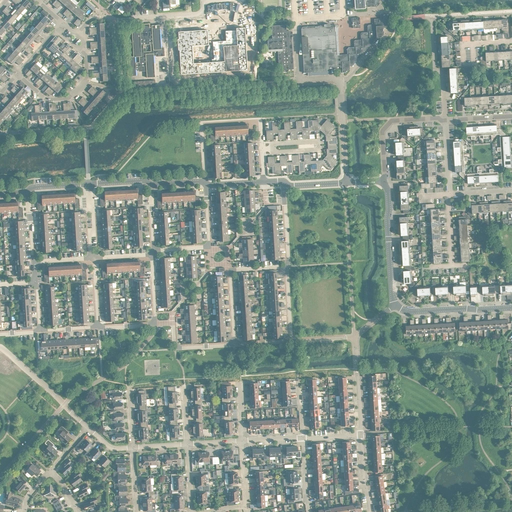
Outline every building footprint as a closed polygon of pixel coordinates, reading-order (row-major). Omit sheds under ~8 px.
[(12,0),(18,4),(15,7),(21,12),(26,7),(17,0),(12,0)] [(63,13),(66,15),(76,4),(71,0),(69,0),(65,5),(68,7),(63,13)] [(377,3),(379,0),(354,0),(355,8),(365,8),(365,6),(377,6),(378,4),(377,3)] [(114,5),(113,5),(118,9),(121,5),(122,4),(118,1),(114,5)] [(73,12),(76,14),(81,9),(76,4),(66,15),(68,17),(73,12)] [(7,5),(5,8),(16,18),(21,12),(15,7),(13,10),(7,5)] [(8,15),(5,18),(11,23),(16,18),(5,8),(2,10),(8,15)] [(81,9),(76,14),(79,17),(74,22),(77,25),(87,13),(81,9)] [(386,27),(390,22),(390,14),(381,14),(381,19),(375,19),(376,25),(371,25),(371,29),(369,29),(369,33),(364,33),(364,37),(362,37),(362,40),(357,41),(358,44),(355,44),(356,48),(351,48),(351,52),(349,52),(349,56),(344,56),(344,60),(342,60),(343,72),(346,72),(350,68),(350,66),(352,65),(357,60),(356,58),(359,58),(363,53),(363,50),(366,50),(377,37),(380,37),(384,33),(383,27),(386,27)] [(46,15),(41,20),(51,29),(53,26),(49,23),(51,20),(46,15)] [(0,18),(0,22),(7,29),(11,23),(5,18),(3,21),(0,18)] [(41,20),(36,26),(42,31),(44,28),(48,32),(51,29),(41,20)] [(90,27),(90,30),(105,29),(104,22),(97,23),(97,26),(90,27)] [(150,23),(142,23),(142,31),(140,31),(140,29),(132,29),(134,56),(127,56),(128,75),(136,75),(136,69),(139,69),(147,68),(147,70),(147,77),(155,76),(155,73),(154,59),(154,55),(156,55),(158,55),(158,49),(161,49),(161,46),(160,24),(152,24),(152,27),(150,27),(150,23)] [(338,68),(335,24),(306,26),(304,26),(303,26),(302,27),(302,29),(302,31),(304,72),(308,72),(308,75),(329,74),(328,70),(328,68),(338,68)] [(36,26),(31,31),(41,40),(43,37),(39,34),(42,31),(36,26)] [(179,38),(178,38),(178,49),(179,49),(181,73),(248,69),(245,27),(239,27),(236,27),(236,29),(225,30),(226,40),(226,41),(213,42),(213,40),(213,44),(213,50),(211,50),(212,61),(193,62),(192,45),(209,44),(208,41),(208,29),(178,31),(179,38)] [(31,31),(26,36),(32,42),(35,39),(39,42),(41,40),(31,31)] [(26,36),(22,42),(31,51),(34,48),(30,44),(32,42),(26,36)] [(49,47),(54,52),(59,46),(57,44),(62,38),(59,36),(49,47)] [(90,41),(91,45),(106,44),(105,37),(97,37),(98,41),(90,41)] [(22,42),(17,47),(23,52),(25,50),(29,53),(31,51),(22,42)] [(54,52),(60,57),(70,46),(69,45),(70,44),(68,42),(62,49),(59,46),(54,52)] [(60,57),(65,62),(70,56),(67,53),(73,47),(71,45),(70,46),(60,57)] [(17,47),(12,53),(22,61),(24,59),(20,55),(23,52),(17,47)] [(91,56),(92,59),(107,58),(106,51),(98,51),(99,55),(91,56)] [(22,61),(12,53),(7,58),(13,63),(16,60),(20,64),(22,61)] [(65,62),(71,66),(80,55),(78,53),(73,58),(70,56),(65,62)] [(80,55),(71,66),(79,74),(81,71),(78,69),(81,66),(78,63),(83,58),(80,55)] [(33,70),(36,73),(41,67),(36,62),(26,73),(28,76),(33,70)] [(1,65),(0,66),(0,73),(6,79),(9,76),(5,73),(7,70),(1,65)] [(92,70),(92,73),(107,73),(107,65),(99,66),(99,70),(92,70)] [(34,81),(37,83),(47,72),(41,67),(36,73),(39,75),(34,81)] [(44,80),(47,82),(52,77),(47,72),(37,83),(37,84),(39,85),(44,80)] [(45,90),(47,93),(57,81),(52,77),(47,82),(50,85),(45,90)] [(57,81),(47,93),(50,95),(55,89),(58,92),(63,86),(57,81)] [(15,84),(13,87),(24,97),(29,91),(23,86),(21,89),(15,84)] [(91,87),(90,88),(101,98),(106,92),(101,87),(98,90),(92,85),(91,87)] [(458,85),(448,86),(448,90),(451,90),(451,92),(456,92),(456,95),(459,97),(462,94),(461,91),(459,92),(458,85)] [(16,94),(14,97),(20,102),(24,97),(13,87),(11,89),(16,94)] [(93,95),(91,98),(97,103),(101,98),(90,88),(88,90),(93,95)] [(2,96),(3,97),(15,107),(20,102),(14,97),(11,100),(6,95),(5,96),(3,94),(2,96)] [(472,107),(471,97),(465,97),(465,94),(462,94),(460,98),(462,100),(465,100),(465,105),(467,105),(467,107),(472,107)] [(83,96),(81,98),(92,108),(97,103),(91,98),(88,101),(83,96)] [(7,105),(4,108),(10,113),(15,107),(3,97),(1,100),(7,105)] [(92,108),(81,98),(78,101),(84,106),(81,109),(87,114),(92,108)] [(68,102),(67,102),(68,117),(75,117),(75,115),(79,115),(77,109),(71,109),(70,102),(68,102)] [(56,103),(53,103),(53,118),(61,118),(60,110),(56,110),(56,103)] [(42,104),(38,104),(39,119),(46,119),(46,111),(42,111),(42,104)] [(0,108),(0,113),(5,118),(10,113),(4,108),(2,110),(0,108)] [(309,130),(314,130),(314,119),(308,120),(308,127),(302,128),(303,131),(302,131),(303,138),(310,137),(309,130)] [(321,130),(323,132),(332,122),(327,119),(321,125),(319,123),(318,119),(314,119),(314,130),(321,130)] [(297,131),(302,131),(303,131),(302,128),(302,120),(296,120),(296,128),(290,128),(291,132),(290,132),(291,138),(298,138),(297,131)] [(285,132),(290,132),(291,132),(290,128),(290,121),(284,121),(285,128),(279,129),(278,129),(279,132),(278,132),(279,139),(286,139),(285,132)] [(273,133),(278,132),(279,132),(278,129),(279,129),(278,123),(278,122),(272,122),(273,129),(266,130),(267,140),(274,139),(273,133)] [(328,140),(328,144),(337,144),(337,135),(333,135),(330,133),(336,126),(332,122),(323,132),(326,134),(326,141),(328,140)] [(249,124),(231,125),(232,136),(248,135),(248,139),(253,139),(252,130),(249,130),(249,124)] [(491,134),(500,134),(503,131),(500,128),(497,128),(497,124),(491,124),(491,134)] [(232,136),(231,125),(213,126),(214,132),(210,132),(211,141),(216,141),(215,137),(232,136)] [(415,135),(414,125),(410,125),(410,127),(408,127),(408,133),(405,133),(403,135),(407,138),(409,138),(408,135),(415,135)] [(418,125),(414,125),(415,135),(421,135),(421,137),(423,137),(426,134),(423,132),(421,132),(420,127),(418,127),(418,125)] [(500,134),(501,143),(511,142),(510,136),(506,136),(505,133),(503,131),(500,134)] [(427,140),(427,146),(435,146),(435,139),(434,139),(429,140),(429,137),(427,135),(424,138),(424,140),(427,140)] [(393,144),(393,148),(404,148),(403,141),(406,141),(406,139),(402,136),(400,139),(400,141),(395,142),(395,144),(393,144)] [(327,154),(325,157),(334,165),(338,161),(331,155),(334,152),(338,152),(337,144),(328,144),(328,148),(327,148),(327,154)] [(398,154),(398,157),(404,157),(404,148),(393,148),(394,152),(396,152),(396,154),(398,154)] [(304,154),(304,161),(305,164),(311,163),(311,171),(317,171),(316,160),(311,160),(311,153),(304,154)] [(292,155),(292,161),(293,165),(299,164),(299,172),(305,171),(305,164),(304,161),(299,161),(299,154),(292,155)] [(280,155),(280,162),(281,165),(287,165),(287,172),(293,172),(293,165),(292,161),(287,162),(287,155),(280,155)] [(280,162),(275,162),(275,156),(268,156),(268,166),(275,166),(275,173),(281,173),(281,170),(281,165),(280,162)] [(323,159),(316,160),(317,171),(321,170),(321,166),(324,164),(330,170),(334,165),(325,157),(323,159)] [(394,162),(395,166),(405,166),(404,157),(398,157),(398,160),(396,160),(396,162),(394,162)] [(460,174),(463,176),(465,173),(465,165),(454,165),(455,171),(460,171),(460,174)] [(465,173),(463,176),(465,179),(468,179),(468,183),(475,183),(474,173),(465,173)] [(400,185),(400,191),(408,191),(408,181),(402,182),(402,185),(400,185)] [(139,188),(121,189),(121,200),(138,199),(138,203),(143,203),(142,194),(139,194),(139,188)] [(121,200),(121,189),(103,191),(103,196),(100,197),(101,206),(105,205),(105,201),(121,200)] [(196,190),(178,191),(179,202),(195,201),(195,205),(200,205),(199,196),(196,196),(196,190)] [(179,202),(178,191),(160,193),(161,198),(157,199),(158,207),(163,207),(162,203),(179,202)] [(76,192),(58,193),(59,204),(64,203),(75,203),(75,207),(80,207),(79,198),(76,198),(76,192)] [(59,204),(58,193),(40,195),(41,200),(37,200),(38,209),(43,209),(42,205),(59,204)] [(19,201),(2,202),(2,213),(18,212),(19,216),(23,216),(23,207),(20,207),(19,201)] [(479,212),(478,204),(476,204),(476,202),(472,202),(472,210),(470,210),(467,212),(471,215),(473,215),(472,212),(479,212)] [(409,203),(401,203),(401,209),(403,209),(404,212),(410,212),(409,203)] [(459,219),(460,225),(468,224),(467,218),(470,218),(470,216),(467,213),(464,216),(464,218),(459,219)] [(403,235),(403,237),(409,237),(409,228),(398,229),(399,233),(401,233),(401,235),(403,235)] [(228,234),(219,235),(220,240),(214,241),(214,243),(221,243),(220,240),(228,240),(228,234)] [(399,242),(399,247),(410,246),(409,237),(403,237),(403,240),(401,240),(401,242),(399,242)] [(405,265),(405,267),(411,267),(410,258),(400,259),(400,263),(403,263),(403,265),(405,265)] [(141,260),(123,261),(123,272),(140,271),(140,275),(145,275),(144,266),(141,266),(141,260)] [(123,272),(123,261),(105,263),(105,268),(102,268),(103,277),(107,277),(107,273),(123,272)] [(83,264),(65,265),(65,275),(82,274),(82,279),(87,278),(86,270),(83,270),(83,264)] [(65,275),(65,265),(47,266),(47,272),(44,272),(45,281),(49,281),(49,276),(65,275)] [(401,272),(401,277),(411,276),(411,267),(405,267),(405,270),(403,270),(403,272),(401,272)] [(411,276),(401,277),(402,281),(404,281),(404,283),(409,282),(409,285),(412,287),(415,284),(415,282),(412,282),(411,276)] [(136,283),(137,286),(145,285),(145,277),(136,278),(136,280),(136,283)] [(103,288),(112,287),(112,280),(102,280),(102,282),(103,282),(103,288)] [(469,284),(460,285),(461,295),(465,295),(465,293),(467,292),(467,290),(469,290),(469,284)] [(498,284),(489,285),(489,295),(494,295),(493,293),(496,293),(495,291),(498,290),(498,284)] [(507,284),(498,284),(498,290),(501,290),(501,292),(503,292),(503,294),(507,294),(507,284)] [(425,297),(424,287),(418,287),(418,285),(416,285),(413,288),(415,290),(418,290),(418,295),(420,295),(420,297),(425,297)] [(451,285),(442,286),(443,296),(447,296),(447,294),(449,294),(449,291),(451,291),(451,285)] [(460,285),(451,285),(451,291),(454,291),(454,293),(456,293),(456,295),(461,295),(460,285)] [(489,285),(480,286),(480,291),(483,291),(483,293),(485,293),(485,295),(489,295),(489,285)] [(433,286),(424,287),(425,297),(429,297),(429,295),(431,295),(431,293),(433,292),(433,286)] [(436,286),(433,286),(433,292),(436,292),(436,294),(438,294),(438,296),(443,296),(442,286),(436,286)] [(480,291),(480,286),(471,286),(471,296),(476,296),(475,294),(478,294),(477,292),(480,291)] [(24,325),(21,326),(21,329),(32,328),(32,325),(32,322),(34,322),(34,321),(37,321),(37,319),(34,319),(32,319),(23,320),(24,325)] [(508,322),(508,319),(502,319),(503,327),(508,327),(508,329),(511,329),(511,322),(508,322)] [(413,333),(413,325),(406,325),(407,329),(404,329),(404,335),(407,335),(407,333),(413,333)] [(223,386),(223,391),(232,391),(232,385),(230,385),(230,382),(227,382),(221,382),(221,386),(223,386)] [(191,387),(191,393),(200,393),(200,387),(201,387),(201,384),(194,384),(194,387),(191,387)] [(167,386),(168,397),(177,396),(177,391),(174,391),(174,386),(167,386)] [(115,389),(109,389),(109,395),(110,395),(110,398),(113,398),(122,398),(122,392),(115,392),(115,389)] [(136,393),(136,399),(146,398),(145,390),(139,390),(139,393),(136,393)] [(222,397),(222,400),(229,400),(229,397),(233,397),(232,391),(223,391),(223,397),(222,397)] [(195,399),(195,402),(202,401),(202,398),(201,398),(200,393),(191,393),(191,399),(195,399)] [(168,397),(168,405),(175,405),(175,402),(178,402),(177,396),(168,397)] [(140,404),(140,407),(147,407),(146,398),(136,399),(137,404),(140,404)] [(116,402),(115,399),(110,400),(110,405),(113,405),(114,408),(123,408),(123,402),(116,402)] [(224,403),(224,409),(233,409),(233,402),(229,403),(229,400),(222,400),(223,403),(224,403)] [(258,400),(251,401),(251,408),(258,408),(258,406),(259,406),(258,400)] [(192,405),(192,411),(201,410),(201,405),(202,405),(202,401),(195,402),(195,405),(192,405)] [(168,405),(169,414),(178,413),(178,408),(175,408),(175,405),(168,405)] [(137,410),(137,416),(147,415),(147,407),(140,407),(140,410),(137,410)] [(223,415),(223,418),(230,418),(230,415),(234,415),(233,409),(224,409),(222,409),(222,415),(223,415)] [(116,413),(116,410),(110,410),(110,415),(114,415),(114,419),(124,418),(123,412),(116,413)] [(196,417),(196,420),(203,419),(203,416),(202,416),(201,410),(192,411),(193,417),(196,417)] [(169,414),(169,422),(176,422),(176,419),(179,419),(178,413),(169,414)] [(141,421),(141,424),(148,424),(147,415),(137,416),(138,421),(141,421)] [(225,421),(225,427),(234,426),(234,420),(230,421),(230,418),(223,418),(221,418),(221,421),(225,421)] [(193,423),(193,429),(202,428),(202,423),(203,422),(203,419),(196,420),(196,423),(193,423)] [(117,423),(117,420),(111,420),(111,425),(115,425),(115,429),(124,428),(124,422),(117,423)] [(169,422),(170,431),(179,430),(179,425),(176,425),(176,422),(169,422)] [(138,427),(139,433),(148,432),(148,424),(141,424),(141,427),(138,427)] [(58,436),(65,442),(70,437),(65,432),(67,430),(61,425),(58,429),(61,432),(58,436)] [(234,426),(225,427),(226,433),(224,433),(224,436),(231,436),(231,433),(235,432),(234,426)] [(202,428),(193,429),(194,435),(197,435),(197,438),(204,437),(204,434),(203,434),(202,428)] [(117,430),(111,430),(112,435),(112,439),(116,439),(125,439),(124,432),(118,433),(117,430)] [(179,430),(170,431),(170,439),(177,439),(177,436),(180,436),(179,430)] [(148,432),(139,433),(139,438),(142,438),(142,441),(149,441),(148,432)] [(82,446),(87,451),(92,445),(93,444),(92,444),(86,439),(85,439),(83,437),(75,446),(79,449),(82,446)] [(58,451),(52,446),(54,444),(48,438),(45,442),(48,445),(44,450),(52,457),(58,451)] [(91,454),(96,459),(101,453),(102,452),(101,452),(95,447),(94,447),(92,445),(87,451),(84,454),(88,457),(91,454)] [(297,445),(292,446),(292,455),(295,454),(295,456),(297,457),(298,457),(301,456),(300,450),(297,450),(297,445)] [(286,451),(283,451),(284,457),(287,457),(292,457),(292,455),(292,446),(286,446),(286,451)] [(270,456),(275,456),(275,447),(269,447),(269,452),(266,452),(267,459),(270,458),(270,456)] [(275,447),(275,456),(281,455),(281,463),(284,463),(284,457),(283,451),(280,451),(280,447),(275,447)] [(253,457),(258,457),(258,448),(252,448),(252,453),(249,453),(250,460),(253,459),(253,457)] [(264,459),(267,459),(266,452),(264,452),(263,448),(258,448),(258,457),(264,456),(264,459)] [(228,459),(227,450),(221,450),(222,456),(219,456),(219,463),(222,463),(222,460),(228,459)] [(233,450),(227,450),(228,459),(233,459),(233,462),(236,462),(236,459),(236,455),(233,455),(233,450)] [(209,451),(203,452),(204,461),(209,460),(209,464),(213,463),(212,456),(209,456),(209,451)] [(204,461),(203,452),(198,452),(198,457),(195,457),(195,464),(199,464),(199,461),(204,461)] [(96,459),(93,462),(97,465),(100,462),(105,467),(111,460),(110,460),(104,455),(103,455),(101,453),(96,459)] [(166,463),(172,463),(171,453),(169,453),(169,454),(165,454),(165,459),(162,459),(163,465),(166,465),(166,463)] [(171,453),(172,463),(177,462),(178,465),(182,465),(181,458),(178,458),(178,453),(177,453),(171,453)] [(143,460),(140,461),(141,468),(144,468),(144,465),(150,464),(149,454),(147,455),(143,456),(143,460)] [(152,454),(149,454),(150,464),(150,467),(157,466),(157,467),(160,467),(159,460),(156,460),(156,455),(152,455),(152,454)] [(61,469),(65,474),(73,467),(69,464),(72,462),(68,458),(64,462),(66,464),(61,469)] [(117,462),(118,471),(125,470),(126,470),(125,461),(124,461),(124,458),(116,459),(116,462),(117,462)] [(41,470),(39,469),(41,467),(37,463),(35,465),(32,463),(26,470),(27,471),(25,473),(26,474),(28,476),(29,476),(31,474),(32,475),(34,472),(37,475),(41,470)] [(286,477),(289,477),(297,476),(297,470),(292,471),(292,468),(286,468),(286,477)] [(70,479),(74,485),(82,479),(79,476),(82,474),(78,469),(74,473),(75,475),(70,479)] [(228,472),(228,478),(237,477),(237,472),(232,472),(232,469),(225,469),(225,473),(228,472)] [(118,475),(118,482),(118,483),(125,482),(127,482),(126,482),(126,473),(125,473),(125,470),(118,471),(113,471),(113,476),(118,475)] [(196,474),(196,480),(206,479),(205,474),(208,474),(208,470),(201,471),(201,474),(196,474)] [(173,476),(174,483),(183,482),(183,479),(182,479),(182,476),(177,476),(177,473),(171,473),(171,475),(171,476),(173,476)] [(26,485),(25,483),(27,481),(20,475),(18,478),(21,481),(19,483),(18,482),(17,482),(15,485),(15,486),(16,486),(15,487),(20,492),(26,485)] [(141,482),(141,485),(151,484),(150,478),(154,477),(154,475),(148,475),(148,478),(141,478),(142,482),(141,482)] [(287,482),(287,485),(293,485),(293,482),(298,482),(297,476),(289,477),(289,482),(287,482)] [(225,483),(226,487),(233,486),(232,483),(238,483),(237,477),(228,478),(225,478),(225,483)] [(202,485),(202,488),(209,488),(209,484),(206,484),(206,479),(196,480),(197,485),(202,485)] [(119,487),(119,494),(119,495),(126,494),(128,494),(127,494),(127,485),(126,485),(125,482),(118,483),(118,482),(114,483),(114,488),(119,487)] [(172,489),(172,492),(178,492),(178,489),(183,489),(183,485),(183,482),(174,483),(174,489),(172,489)] [(89,493),(86,489),(89,488),(86,483),(80,486),(82,488),(77,491),(81,497),(89,493)] [(353,483),(345,483),(345,490),(345,494),(359,492),(359,489),(353,489),(353,483)] [(148,491),(149,494),(155,493),(158,493),(158,490),(151,490),(151,484),(141,485),(141,487),(142,487),(142,491),(148,491)] [(47,496),(53,497),(56,491),(54,485),(47,485),(44,490),(47,496)] [(289,488),(290,493),(298,493),(298,487),(293,488),(293,485),(287,485),(287,488),(289,488)] [(229,492),(229,495),(238,494),(238,489),(233,489),(233,486),(226,487),(226,490),(226,493),(229,492)] [(197,491),(197,497),(207,496),(206,491),(209,491),(209,488),(202,488),(202,491),(197,491)] [(18,502),(19,498),(11,496),(11,494),(13,491),(7,489),(5,493),(5,496),(7,496),(5,503),(18,506),(18,505),(17,505),(18,502)] [(174,495),(175,502),(184,501),(184,498),(183,494),(178,495),(178,492),(172,492),(171,492),(171,495),(174,495)] [(142,501),(142,504),(152,503),(152,499),(155,499),(155,493),(149,494),(149,497),(142,497),(143,501),(142,501)] [(298,493),(290,493),(287,494),(288,502),(294,502),(294,499),(299,498),(298,493)] [(119,499),(120,507),(127,506),(128,506),(127,497),(126,497),(126,494),(119,495),(119,494),(115,495),(115,500),(119,499)] [(238,494),(229,495),(230,500),(226,501),(227,504),(234,504),(234,500),(239,500),(238,494)] [(89,498),(90,501),(83,503),(86,510),(95,506),(94,502),(97,501),(95,495),(89,498)] [(207,496),(197,497),(198,503),(203,502),(203,505),(210,505),(210,502),(207,502),(207,496)] [(184,501),(175,502),(175,508),(170,508),(170,511),(179,511),(179,508),(184,507),(184,504),(185,504),(184,501)] [(142,504),(142,506),(143,506),(143,510),(150,510),(149,511),(155,511),(155,503),(142,504)]
